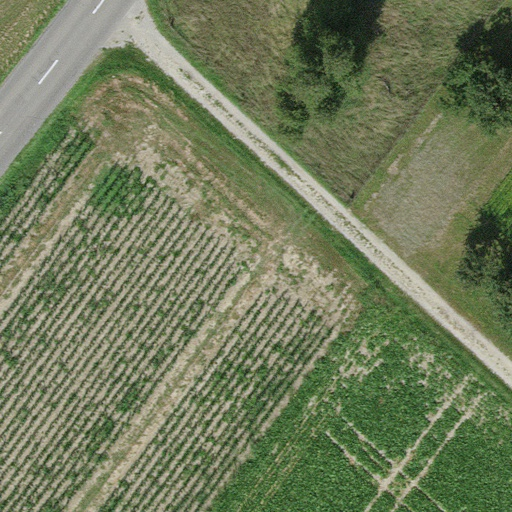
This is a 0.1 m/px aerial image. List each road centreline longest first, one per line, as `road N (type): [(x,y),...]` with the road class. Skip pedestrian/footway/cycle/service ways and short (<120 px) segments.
road 1 (track): [(104,6),(511,382)]
road 2 (tertiary): [(0,130),(109,0)]
